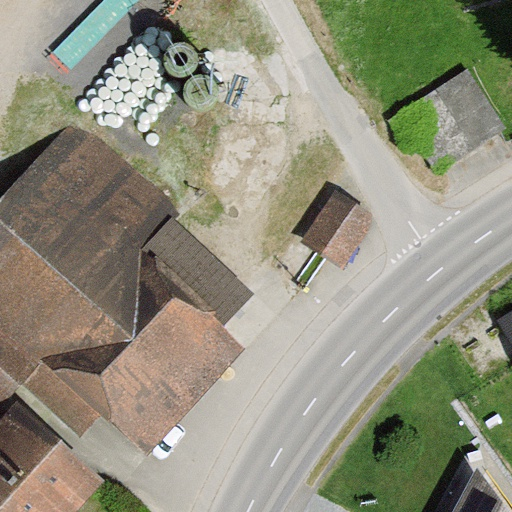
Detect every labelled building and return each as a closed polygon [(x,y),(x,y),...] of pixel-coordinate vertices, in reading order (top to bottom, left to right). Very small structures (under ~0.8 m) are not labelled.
[(465,78),(400,116),(434,173),(498,135),(465,78)] [(0,511),(93,511),(128,473),(257,332),(176,259),(204,228),(87,122),(0,217),(0,511)] [(336,178),(301,226),(344,257),(379,209),(336,178)] [(511,312),(497,322),(511,345),(511,312)] [(511,511),(511,504),(484,467),(463,511),(511,511)]
